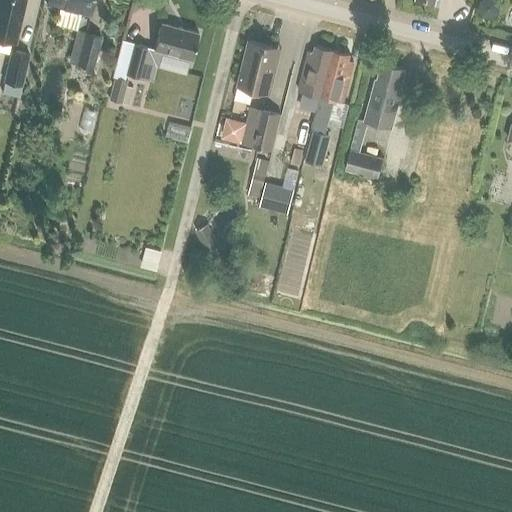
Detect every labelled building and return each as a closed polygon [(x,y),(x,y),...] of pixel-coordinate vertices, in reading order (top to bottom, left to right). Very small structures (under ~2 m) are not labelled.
[(0,0),(0,39),(15,44),(25,0),(0,0)] [(89,16),(92,0),(48,0),(47,6),(89,16)] [(483,0),(481,1),(478,10),(482,18),(491,20),(498,16),(501,7),(496,0),(483,0)] [(134,45),(127,75),(143,79),(149,57),(158,60),(160,51),(190,59),(191,60),(198,34),(160,24),(153,50),(134,45)] [(85,31),(76,64),(93,68),(102,36),(85,31)] [(268,94),(270,89),(280,49),(248,40),(236,85),(268,94)] [(320,97),(333,51),(315,46),(313,52),(308,51),(298,91),(320,97)] [(1,94),(18,98),(29,53),(10,49),(3,81),(4,81),(1,94)] [(333,51),(320,97),(343,103),(353,63),(348,61),(350,55),(333,51)] [(377,79),(375,79),(364,121),(391,128),(402,88),(400,86),(405,69),(382,63),(377,79)] [(128,81),(114,77),(108,100),(129,105),(133,88),(126,87),(128,81)] [(333,101),(321,98),(312,130),(313,130),(305,161),(323,166),(331,135),(324,133),(333,101)] [(410,105),(407,116),(418,119),(421,108),(410,105)] [(260,108),(251,145),(272,150),(281,113),(275,112),(263,109),(260,108)] [(224,135),(246,143),(254,121),(231,114),(224,135)] [(361,152),(368,123),(359,121),(352,150),(361,152)] [(384,158),(361,152),(352,150),(346,171),(378,180),(384,158)] [(268,167),(256,164),(251,183),(263,186),(268,167)] [(296,191),(268,185),(263,208),(290,215),(296,191)] [(207,223),(195,230),(207,251),(219,244),(207,223)] [(293,224),(284,276),(267,273),(266,283),(280,286),(277,301),(304,305),(318,229),(293,224)] [(151,244),(146,265),(163,269),(167,248),(151,244)]
